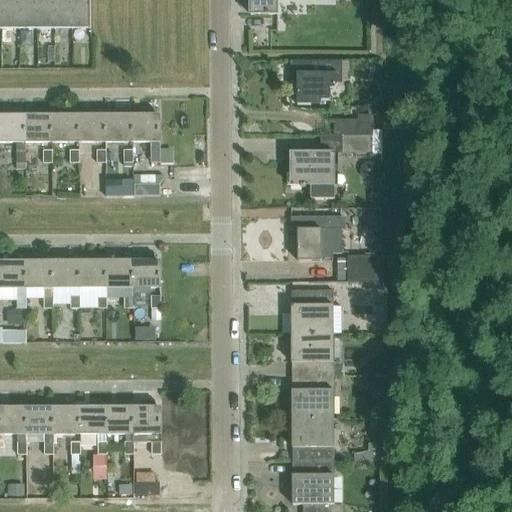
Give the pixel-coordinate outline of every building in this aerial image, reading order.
[(1,0),(2,31),(19,31),(19,0),(1,0)] [(19,0),(19,31),(37,31),(37,0),(19,0)] [(37,0),(37,31),(55,31),(54,0),(37,0)] [(54,0),(55,31),(72,31),(72,0),(54,0)] [(72,0),(72,31),(90,31),(90,0),(72,0)] [(250,0),(250,16),(277,16),(277,0),(250,0)] [(297,107),(321,107),(321,103),(330,103),(330,91),(334,91),(338,86),(338,63),(290,63),(290,83),(297,83),(297,107)] [(348,114),(347,103),(326,105),(327,115),(348,114)] [(25,145),(25,118),(20,118),(20,110),(7,110),(6,118),(0,118),(0,144),(17,145),(16,165),(26,165),(26,145),(25,145)] [(79,144),(79,118),(74,118),(73,110),(61,111),(60,118),(51,118),(51,145),(79,144)] [(105,144),(105,118),(101,118),(101,111),(88,110),(86,118),(79,118),(79,144),(105,144)] [(132,144),(132,118),(128,118),(128,111),(114,110),(113,118),(105,118),(105,144),(127,144),(127,152),(124,152),(124,165),(133,165),(133,153),(132,153),(132,144)] [(160,147),(160,144),(160,118),(154,118),(154,110),(141,110),(140,118),(132,118),(132,144),(151,144),(151,165),(160,165),(160,147)] [(51,145),(51,118),(47,118),(47,111),(34,111),(33,118),(25,118),(25,145),(26,145),(51,145)] [(357,120),(334,120),(334,136),(373,136),(373,116),(357,116),(357,120)] [(371,138),(342,138),(342,155),(371,155),(371,138)] [(98,165),(105,165),(106,165),(106,152),(98,153),(98,165)] [(44,165),(53,165),(53,153),(44,153),(44,165)] [(80,165),(80,154),(80,153),(71,153),(71,165),(80,165)] [(335,201),(335,188),(335,155),(290,155),(291,188),(311,188),(311,201),(335,201)] [(149,184),(149,172),(129,172),(128,183),(149,184)] [(155,186),(134,186),(134,197),(155,197),(155,186)] [(321,255),(342,255),(341,219),(291,219),(291,232),(298,232),(298,263),(321,263),(321,255)] [(53,290),(52,264),(47,264),(47,256),(34,257),(33,264),(26,264),(26,290),(44,290),(44,310),(53,310),(53,290)] [(113,264),(106,264),(106,290),(124,290),(124,298),(133,298),(133,290),(132,290),(132,264),(128,264),(128,256),(115,256),(113,264)] [(132,264),(132,290),(151,290),(151,310),(160,310),(160,290),(160,264),(155,264),(155,256),(142,256),(140,264),(132,264)] [(26,290),(26,264),(21,264),(21,257),(8,257),(6,264),(0,264),(0,290),(17,290),(17,310),(26,310),(26,290)] [(79,290),(79,264),(74,264),(74,257),(61,257),(60,264),(52,264),(53,290),(79,290)] [(106,290),(106,264),(101,264),(101,257),(88,257),(87,264),(79,264),(79,290),(106,290)] [(383,259),(373,259),(349,258),(350,284),(383,285),(383,259)] [(290,336),(332,336),(331,293),(290,293),(290,336)] [(80,310),(80,298),(71,298),(71,310),(80,310)] [(107,310),(107,298),(98,298),(98,310),(107,310)] [(124,310),(133,310),(133,298),(124,298),(124,310)] [(26,344),(26,332),(2,332),(2,345),(26,344)] [(291,378),(332,378),(332,336),(290,336),(291,378)] [(291,421),(333,420),(332,378),(291,378),(291,421)] [(27,436),(26,410),(21,410),(21,402),(8,402),(7,410),(0,410),(0,435),(18,436),(18,456),(27,456),(27,436)] [(53,436),(53,410),(48,410),(48,402),(35,402),(34,410),(26,410),(27,436),(44,436),(45,456),(53,456),(53,436)] [(80,436),(80,410),(75,410),(75,402),(62,402),(60,410),(53,410),(53,436),(80,436)] [(107,436),(107,409),(102,409),(102,402),(89,402),(87,410),(80,410),(80,436),(107,436)] [(134,436),(133,410),(129,410),(129,402),(116,402),(114,410),(107,409),(107,436),(134,436)] [(134,436),(134,444),(152,444),(152,456),(161,456),(161,436),(161,409),(156,409),(156,402),(143,402),(141,409),(133,410),(134,436)] [(292,463),(334,462),(333,420),(291,421),(292,463)] [(71,456),(80,456),(80,444),(71,444),(71,456)] [(98,456),(107,456),(107,444),(98,444),(98,456)] [(134,456),(134,444),(125,444),(125,456),(134,456)] [(329,511),(330,506),(334,506),(334,462),(292,463),(292,506),(304,506),(304,511),(329,511)] [(151,485),(151,463),(130,464),(131,485),(151,485)]
